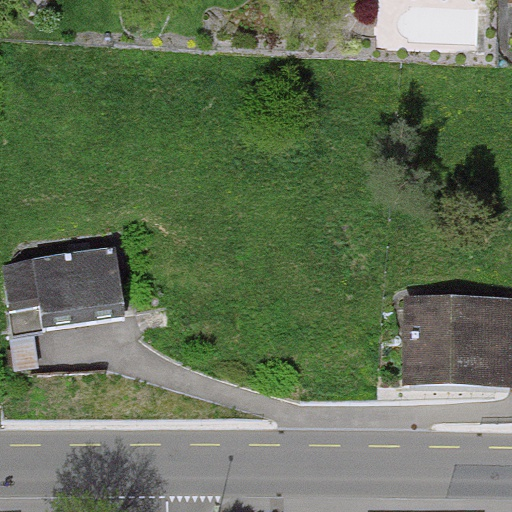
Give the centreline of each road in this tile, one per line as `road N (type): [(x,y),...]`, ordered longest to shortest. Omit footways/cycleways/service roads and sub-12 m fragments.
road 1 (secondary): [(511,469),(166,467)]
road 2 (secondary): [(166,467),(0,469)]
